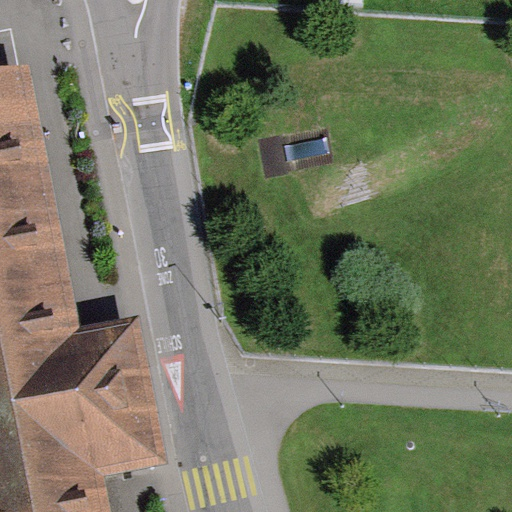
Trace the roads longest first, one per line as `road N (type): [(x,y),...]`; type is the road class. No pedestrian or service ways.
road 1 (residential): [(138,0),(141,107),(225,511)]
road 2 (unknown): [(195,370),(511,380)]
